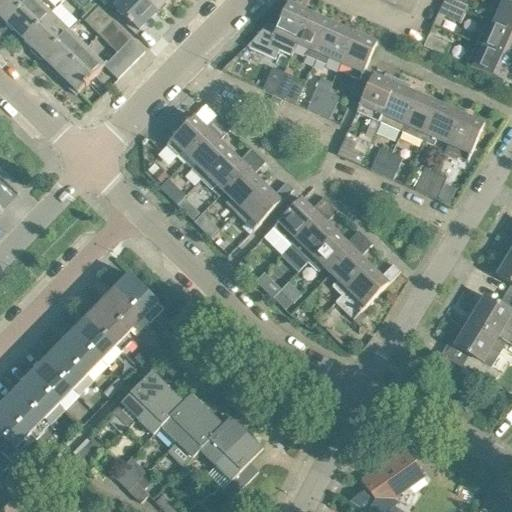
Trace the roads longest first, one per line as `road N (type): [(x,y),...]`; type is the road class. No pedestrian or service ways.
road 1 (residential): [(362,388),(261,334),(142,213)]
road 2 (residential): [(362,388),(511,154)]
road 3 (residential): [(85,158),(244,0)]
road 4 (residential): [(142,213),(0,356)]
road 5 (residential): [(511,464),(362,388)]
road 6 (residential): [(296,511),(362,388)]
road 7 (residential): [(0,245),(85,158)]
